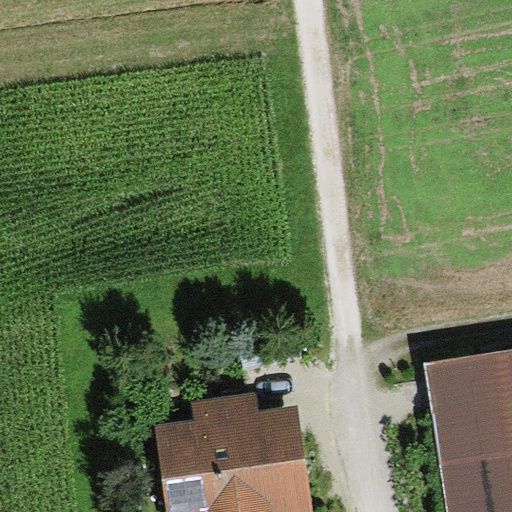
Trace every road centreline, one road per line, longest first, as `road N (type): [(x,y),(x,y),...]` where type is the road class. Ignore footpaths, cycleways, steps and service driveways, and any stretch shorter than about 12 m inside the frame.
road 1 (track): [(353,390),(284,0)]
road 2 (residential): [(353,390),(367,511)]
